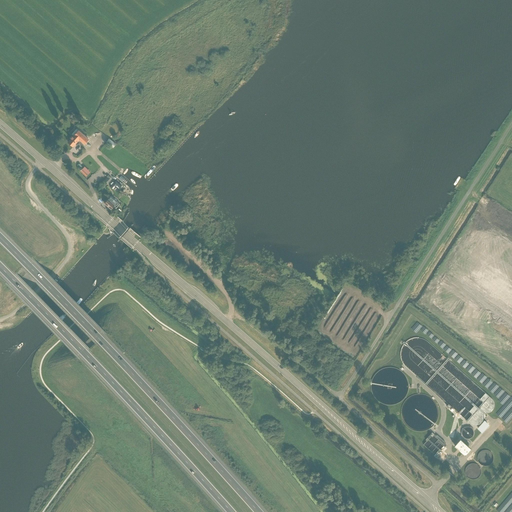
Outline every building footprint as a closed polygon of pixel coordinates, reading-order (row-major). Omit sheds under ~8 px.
[(84,144),(88,139),(79,131),(73,136),(68,142),(73,146),(79,139),(84,144)] [(109,138),(106,141),(113,147),(116,144),(109,138)] [(90,173),(84,167),(80,171),(86,177),(90,173)] [(111,209),(113,206),(117,202),(111,196),(104,203),(111,209)] [(127,230),(125,232),(123,234),(122,236),(121,237),(121,238),(122,238),(123,237),(125,236),(128,232),(129,231),(130,229),(130,228),(131,228),(130,228),(129,228),(128,229),(127,230)] [(485,422),(477,429),(482,434),(490,427),(485,422)] [(434,433),(423,445),(436,456),(446,444),(434,433)] [(460,439),(454,445),(463,453),(468,446),(460,439)]
